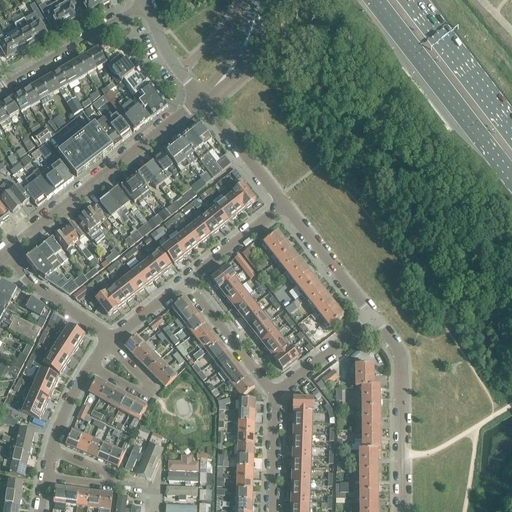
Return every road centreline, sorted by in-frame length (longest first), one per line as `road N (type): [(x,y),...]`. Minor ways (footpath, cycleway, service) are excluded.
road 1 (tertiary): [(5,250),(201,100)]
road 2 (primary): [(375,0),(511,177)]
road 3 (residential): [(403,511),(401,362),(371,315)]
road 4 (residential): [(146,2),(0,86)]
road 5 (primary): [(511,128),(414,0)]
road 6 (residential): [(50,449),(111,474),(108,486),(44,476)]
road 7 (unclassified): [(274,393),(185,281)]
road 8 (unclassified): [(371,315),(283,203)]
road 9 (residential): [(110,339),(29,281),(5,250)]
road 10 (residential): [(107,342),(152,387),(144,395),(89,365)]
road 11 (unclassified): [(283,203),(201,100)]
road 12 (residential): [(185,281),(283,203)]
road 13 (residential): [(274,393),(371,315)]
